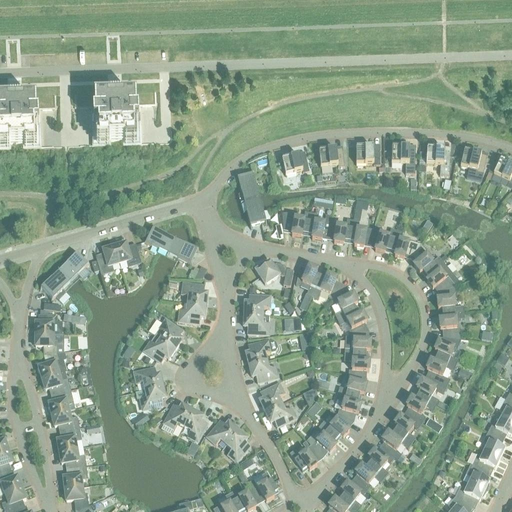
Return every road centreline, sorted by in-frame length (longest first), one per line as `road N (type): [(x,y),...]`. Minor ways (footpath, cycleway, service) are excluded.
road 1 (residential): [(511,56),(0,74)]
road 2 (residential): [(511,149),(430,134),(308,139),(256,150),(223,172),(202,202)]
road 3 (residential): [(388,395),(426,338),(426,313),(417,289),(395,270),(342,265)]
road 4 (residential): [(38,249),(202,202)]
road 5 (residential): [(342,265),(381,315),(388,395)]
road 6 (residential): [(307,505),(373,426),(388,395)]
road 7 (residential): [(294,498),(232,395)]
